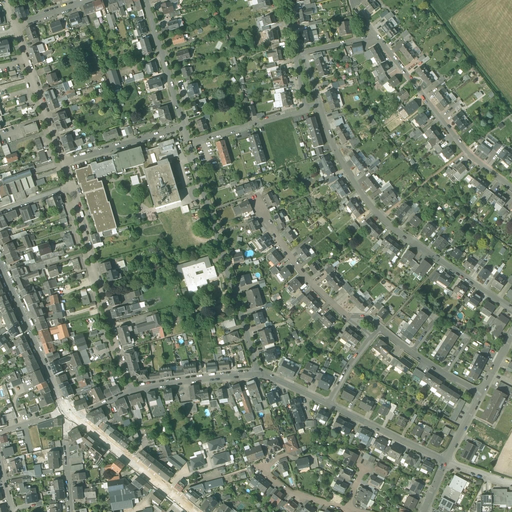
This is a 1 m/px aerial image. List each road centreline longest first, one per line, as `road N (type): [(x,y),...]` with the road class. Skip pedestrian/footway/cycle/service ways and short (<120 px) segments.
road 1 (residential): [(319,106),(350,177),(381,217),(511,309)]
road 2 (residential): [(189,144),(258,372)]
road 3 (residential): [(71,188),(130,392)]
road 4 (residential): [(376,35),(465,151),(511,187)]
road 5 (secondary): [(69,415),(0,263)]
road 6 (residential): [(352,321),(305,277),(254,194)]
road 7 (secondary): [(192,511),(69,415)]
road 8 (residential): [(17,31),(63,165)]
road 9 (residential): [(146,0),(184,128)]
road 10 (residential): [(445,462),(328,404)]
road 11 (residential): [(258,372),(130,392)]
road 12 (residential): [(63,165),(184,128)]
